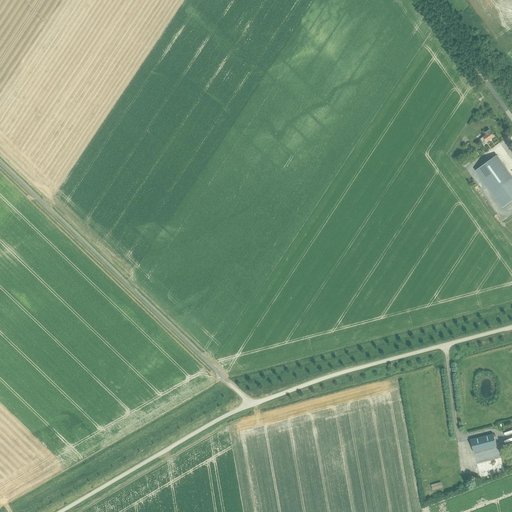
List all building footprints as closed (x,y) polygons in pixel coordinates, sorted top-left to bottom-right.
[(485,135),(480,139),(482,142),(485,140),(487,142),(494,137),(489,129),(484,133),(485,135)] [(511,176),(497,155),(475,171),(502,208),(511,200),(511,176)] [(466,159),(461,163),(465,167),(470,164),(466,159)] [(474,452),(497,446),(493,434),(470,440),(474,452)] [(480,478),(505,472),(501,457),(477,464),(480,478)]
